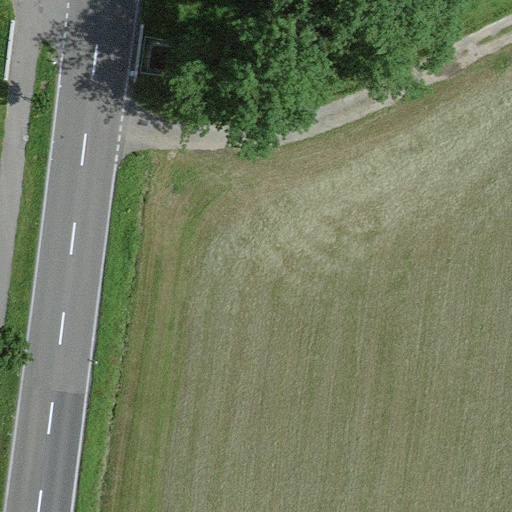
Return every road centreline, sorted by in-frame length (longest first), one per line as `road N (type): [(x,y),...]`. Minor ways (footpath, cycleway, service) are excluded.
road 1 (secondary): [(104,0),(38,511)]
road 2 (track): [(511,29),(297,120),(199,126),(88,117)]
